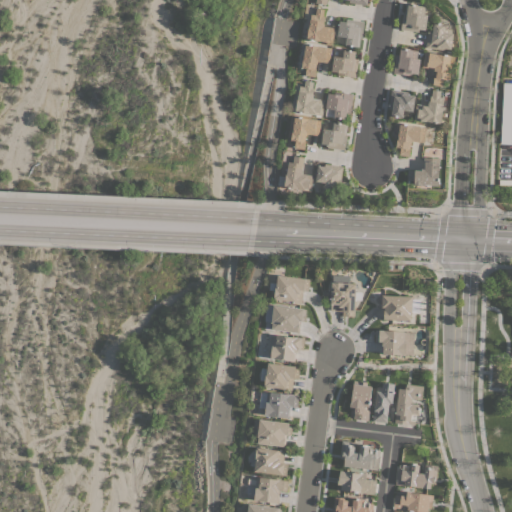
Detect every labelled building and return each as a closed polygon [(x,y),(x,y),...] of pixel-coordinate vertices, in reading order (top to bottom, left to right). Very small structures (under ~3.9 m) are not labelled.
[(425,30),(418,29),(418,31),(400,29),(402,14),(404,14),(405,3),(425,6),(424,14),(427,14),(425,30)] [(332,43),(306,38),(310,14),(315,14),(316,8),(324,9),(322,16),(325,16),(323,26),(334,27),(332,43)] [(339,21),(345,21),(346,19),(363,21),(361,37),(360,37),(358,46),(344,45),(345,37),(337,36),(339,21)] [(450,49),(444,48),(443,50),(425,47),(427,35),(428,28),(432,28),(433,23),(450,25),(449,33),(453,33),(450,49)] [(331,48),(329,62),(317,61),(317,63),(315,63),(315,68),(314,76),(304,75),(305,68),(301,67),(302,60),(303,60),(305,44),(331,48)] [(418,74),(411,73),(411,75),(393,72),(395,54),(399,55),(400,48),(417,50),(416,58),(420,58),(418,74)] [(333,56),(336,56),(337,49),(355,51),(354,58),(358,59),(357,59),(358,59),(357,64),(355,77),(336,74),(336,72),(331,71),(333,56)] [(448,71),(448,72),(447,79),(443,78),(441,86),(432,84),(434,68),(422,66),(424,52),(450,56),(448,71)] [(297,99),(299,85),(303,86),(304,80),(313,81),(312,88),(313,88),(312,93),(313,93),(312,98),(324,100),(322,115),(295,111),(297,99)] [(503,83),(511,83),(511,123),(511,144),(500,144),(503,83)] [(391,109),(388,109),(391,89),(408,91),(408,94),(415,95),(412,111),(403,110),(402,117),(391,116),(391,109)] [(442,110),(440,123),(413,119),(416,104),(428,105),(430,95),(431,95),(432,89),(440,91),(439,97),(443,97),(442,103),(443,103),(442,110)] [(327,93),(334,94),(334,91),(352,94),(350,107),(351,107),(350,112),(346,111),(345,119),(333,117),(334,109),(325,108),(327,93)] [(292,132),(292,133),(294,116),(320,120),(318,135),(307,133),(306,135),(305,135),(304,141),(305,141),(304,149),(294,147),(295,140),(291,140),(292,132)] [(323,128),(326,129),(327,121),(347,124),(345,134),(347,134),(344,150),(327,147),(327,144),(321,143),(323,128)] [(399,155),(400,148),(396,147),(399,123),(420,127),(421,127),(426,127),(423,142),(412,140),(411,143),(410,142),(409,148),(410,148),(409,156),(399,155)] [(310,191),(283,187),(285,175),(286,175),(288,161),(292,162),(293,156),(304,157),(301,174),(313,175),(310,191)] [(414,184),(414,180),(407,180),(407,169),(421,170),(421,169),(422,169),(423,157),(439,158),(438,185),(414,184)] [(317,165),(324,166),(324,163),(342,166),(339,186),(336,185),(335,191),(323,190),(324,182),(315,181),(317,165)] [(274,298),(274,297),(275,287),(277,275),(309,279),(308,290),(303,290),(301,302),(274,298)] [(354,316),(342,315),(342,310),(330,310),(331,282),(332,282),(343,282),(343,283),(355,283),(354,316)] [(411,314),(410,314),(410,320),(382,319),(382,307),(378,307),(378,299),(379,299),(379,295),(383,295),(412,296),(411,314)] [(305,309),(305,314),(306,314),(305,321),(300,321),(299,332),(297,332),(297,333),(271,329),(272,323),(270,323),(272,305),(305,309)] [(381,354),(382,342),(374,341),(375,329),(380,330),(380,331),(402,332),(402,331),(407,331),(405,355),(381,354)] [(270,358),(272,345),(274,345),(276,335),(304,338),(303,350),(300,349),(300,350),(295,349),(295,352),(294,352),(293,361),(270,358)] [(299,366),(298,378),(293,377),(291,390),(265,386),(265,385),(264,385),(265,375),(266,375),(267,362),(299,366)] [(367,420),(353,418),(354,407),(350,407),(353,380),(366,382),(366,385),(371,386),(367,420)] [(372,421),(376,386),(377,386),(381,386),(382,382),(394,383),(392,403),(391,403),(391,405),(388,405),(386,422),(372,421)] [(423,386),(421,399),(412,398),(411,403),(419,404),(418,415),(415,415),(414,424),(409,424),(394,423),(398,388),(405,389),(406,384),(423,386)] [(264,415),(267,391),(298,395),(297,406),(290,406),(289,409),(288,409),(287,418),(264,415)] [(288,422),(288,426),(291,427),(290,435),(286,434),(284,446),(257,443),(258,436),(257,436),(259,419),(288,422)] [(343,466),(344,458),(339,458),(341,440),(354,442),(354,446),(353,452),(358,453),(359,445),(371,446),(370,448),(379,450),(379,455),(380,455),(378,470),(343,466)] [(253,471),(255,459),(255,458),(256,448),(256,447),(284,451),(282,463),(287,464),(286,475),(253,471)] [(395,484),(396,470),(398,470),(398,464),(407,465),(408,463),(412,463),(412,464),(419,465),(418,473),(424,473),(425,464),(437,465),(435,483),(431,483),(430,488),(395,484)] [(366,473),(365,479),(370,479),(376,480),(374,494),(360,492),(340,490),(341,485),(337,484),(338,480),(339,480),(340,470),(366,473)] [(256,476),(288,480),(286,491),(279,490),(277,503),(253,500),(256,476)] [(418,511),(393,509),(394,494),(406,496),(406,491),(410,491),(410,492),(432,495),(431,508),(428,507),(427,511),(418,511)] [(332,511),(334,496),(344,497),(344,499),(347,500),(347,506),(351,506),(353,498),(362,500),(361,506),(362,506),(363,502),(373,503),(372,509),(373,509),(372,511),(332,511)]
